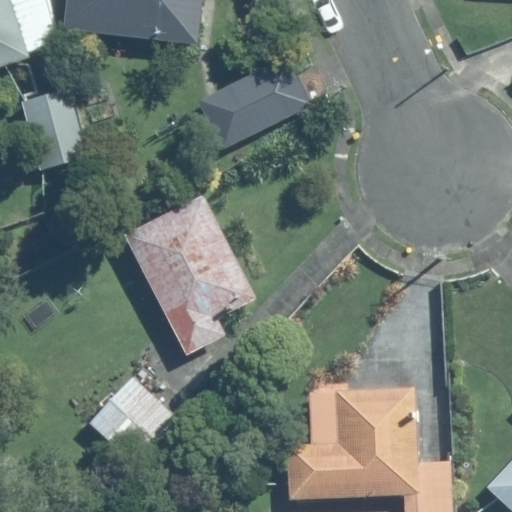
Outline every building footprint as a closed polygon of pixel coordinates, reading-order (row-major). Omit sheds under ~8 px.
[(52,0),(20,0),(14,2),(12,0),(0,0),(0,71),(32,62),(29,54),(66,42),(52,0)] [(71,0),(69,33),(71,33),(208,42),(210,0),(71,0)] [(306,47),(200,99),(225,151),(331,99),(306,47)] [(91,157),(73,86),(30,96),(47,168),(91,157)] [(203,198),(130,237),(191,353),(224,335),(213,313),(224,307),(229,316),(258,301),(203,198)] [(135,379),(94,423),(134,460),(175,415),(135,379)] [(407,511),(455,511),(454,456),(420,457),(418,385),(313,388),(315,443),(291,444),(292,499),(407,496),(407,511)] [(511,463),(488,488),(511,510),(511,463)]
